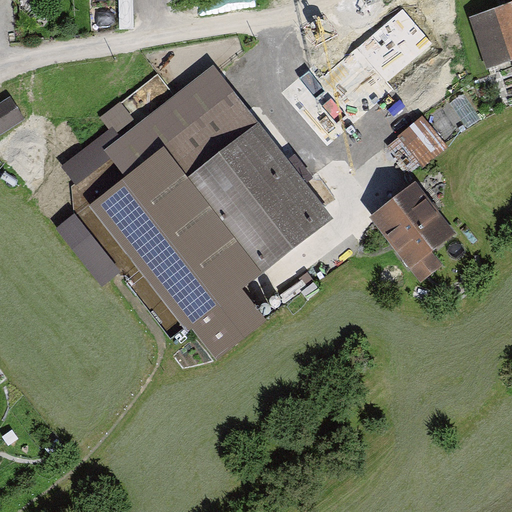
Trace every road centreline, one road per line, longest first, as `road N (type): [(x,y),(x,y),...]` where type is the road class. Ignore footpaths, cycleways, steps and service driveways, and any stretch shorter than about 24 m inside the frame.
road 1 (track): [(0,74),(333,0)]
road 2 (track): [(120,287),(161,338),(159,364),(91,455),(24,511)]
road 3 (track): [(290,14),(262,84),(355,211)]
